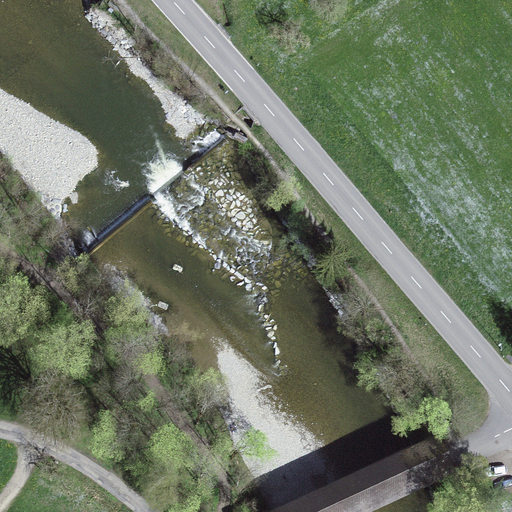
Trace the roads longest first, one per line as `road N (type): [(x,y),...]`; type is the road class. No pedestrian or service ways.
road 1 (secondary): [(511,392),(170,0)]
road 2 (track): [(0,357),(51,410),(129,460),(160,511)]
road 3 (residential): [(322,511),(511,427)]
road 4 (unclassified): [(0,429),(75,457),(148,511)]
